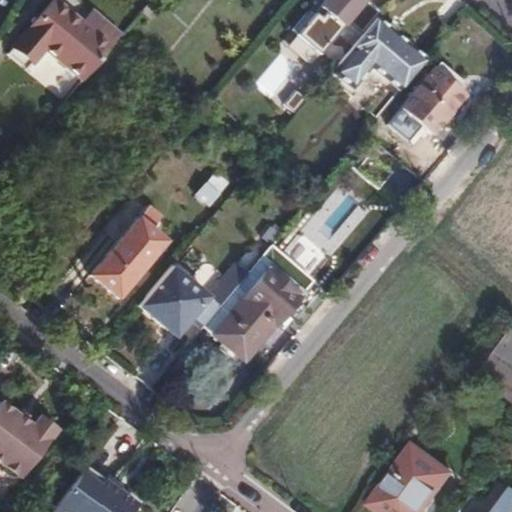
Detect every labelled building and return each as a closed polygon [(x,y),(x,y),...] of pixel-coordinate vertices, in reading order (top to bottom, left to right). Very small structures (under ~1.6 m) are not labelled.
[(44,49),(82,80),(121,33),(93,9),(81,23),(53,0),(52,0),(12,49),(31,65),(44,49)] [(319,0),(293,34),(330,64),(351,38),(345,32),(370,0),(319,0)] [(372,67),(399,89),(426,57),(377,15),(331,70),(354,89),(372,67)] [(252,82),(271,100),(301,70),(282,52),(252,82)] [(451,80),(455,75),(438,61),(398,106),(430,133),(465,92),(456,85),(451,80)] [(461,79),(455,75),(451,80),(456,85),(461,79)] [(295,113),(304,96),(292,89),(283,106),(295,113)] [(194,198),(209,209),(227,183),(212,173),(194,198)] [(86,274),(102,287),(115,298),(163,240),(152,231),(162,218),(160,217),(145,204),(86,274)] [(279,328),(317,282),(271,244),(258,260),(245,275),(202,327),(244,361),(274,324),(279,328)] [(172,261),(167,267),(185,282),(190,276),(172,261)] [(186,320),(199,331),(202,327),(245,275),(233,265),(204,298),(185,282),(167,267),(135,306),(166,331),(179,315),(186,320)] [(173,336),(186,320),(179,315),(166,331),(173,336)] [(511,334),(480,377),(511,401),(511,334)] [(37,418),(33,424),(30,428),(15,417),(0,405),(0,466),(1,467),(2,474),(10,480),(17,479),(19,481),(55,432),(37,418)] [(30,428),(33,424),(18,412),(15,417),(30,428)] [(423,511),(450,477),(413,448),(369,504),(379,511),(423,511)] [(132,511),(137,505),(85,466),(51,511),(132,511)] [(511,511),(511,493),(497,511),(511,511)]
